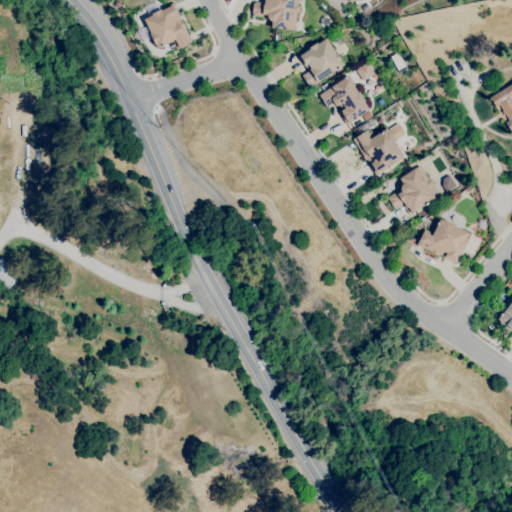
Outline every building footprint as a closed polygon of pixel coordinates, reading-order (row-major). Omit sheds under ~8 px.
[(294,30),(270,27),(271,21),(270,21),(269,20),(268,20),(268,19),(267,18),(267,17),(267,16),(267,15),(262,14),(262,17),(252,16),(252,14),(251,13),(253,2),(254,2),(262,3),(262,0),(298,0),(297,5),(299,7),(299,12),(296,14),(294,30)] [(176,49),(172,41),(157,48),(156,45),(155,46),(150,36),(150,35),(149,34),(150,33),(143,19),(152,15),(151,14),(173,3),(179,16),(178,17),(180,20),(181,19),(186,28),(185,28),(191,41),(176,49)] [(327,26),(320,23),(323,17),(330,20),(327,26)] [(309,87),(301,75),(308,71),(306,67),(305,68),(297,54),(309,46),(310,47),(316,43),(317,44),(325,38),(335,53),(336,53),(340,60),(343,65),(340,67),(340,68),(337,70),(336,69),(332,72),(332,73),(329,76),(328,75),(309,87)] [(361,81),(373,74),(367,63),(355,70),(361,81)] [(352,129),(349,123),(346,124),(338,112),(342,110),(339,105),(337,106),(334,105),(333,103),(326,107),(318,95),(348,75),(355,85),(353,86),(357,92),(358,91),(365,101),(364,101),(369,109),(357,118),(360,123),(352,129)] [(511,131),(511,132),(505,122),(508,120),(505,114),(504,115),(501,111),(502,111),(499,105),(495,107),(489,97),(511,83),(511,131)] [(376,175),(367,163),(368,162),(366,159),(365,160),(360,152),(360,151),(352,139),(366,130),(370,136),(373,134),(374,135),(385,128),(387,131),(388,131),(395,142),(394,142),(403,155),(395,161),(396,162),(376,175)] [(409,214),(402,204),(395,209),(394,208),(393,208),(388,199),(387,197),(397,190),(398,192),(400,191),(400,190),(400,189),(400,188),(400,187),(400,186),(401,185),(402,184),(402,183),(399,178),(414,168),(415,168),(419,165),(428,179),(431,180),(433,184),(433,186),(438,195),(434,198),(427,203),(425,205),(425,204),(411,213),(409,214)] [(445,191),(442,186),(443,179),(449,175),(455,185),(445,191)] [(455,264),(442,257),(442,256),(439,255),(438,256),(429,252),(430,251),(416,245),(423,232),(424,229),(432,234),(439,219),(443,220),(443,219),(455,225),(454,226),(468,233),(464,241),(465,242),(455,264)] [(3,293),(0,290),(0,258),(1,257),(20,277),(3,293)] [(511,324),(501,315),(511,300),(511,324)]
